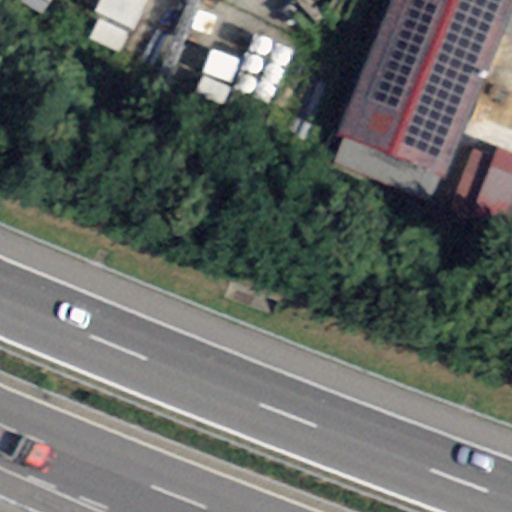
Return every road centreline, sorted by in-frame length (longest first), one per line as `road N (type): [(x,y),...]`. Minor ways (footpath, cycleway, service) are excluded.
road 1 (motorway): [(511,509),(137,364),(0,300)]
road 2 (motorway): [(0,428),(199,511)]
